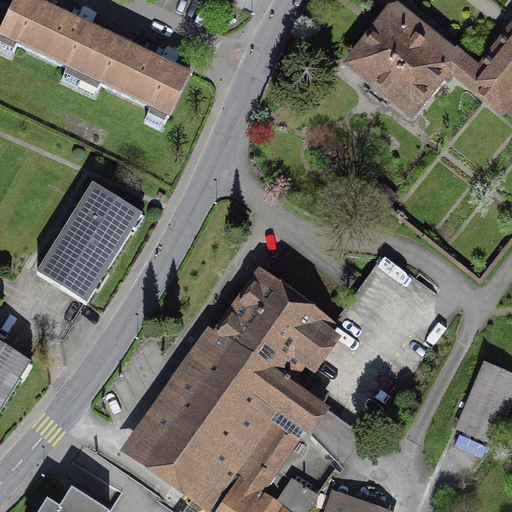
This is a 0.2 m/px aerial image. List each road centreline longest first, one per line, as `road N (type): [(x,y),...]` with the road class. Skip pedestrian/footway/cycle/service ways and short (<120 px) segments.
road 1 (residential): [(0,484),(142,312),(214,173),(258,64)]
road 2 (residential): [(110,0),(258,64)]
